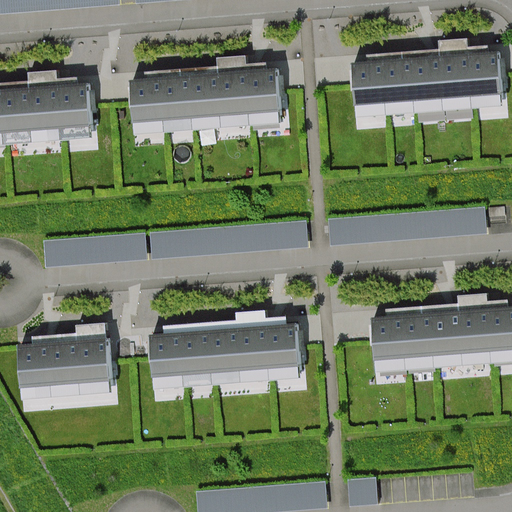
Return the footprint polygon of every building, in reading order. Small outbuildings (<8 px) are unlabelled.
[(0,0),(0,13),(121,5),(120,0),(0,0)] [(369,63),(353,65),(357,118),(503,107),(499,53),(488,54),(487,46),(468,48),(468,39),(440,41),(440,49),(368,55),(369,63)] [(146,81),(131,81),(135,135),(282,123),(278,70),(267,71),(267,64),(246,65),(246,56),(217,59),(219,67),(145,73),(146,81)] [(0,143),(92,135),(89,85),(78,85),(77,79),(58,80),(57,72),(29,73),(30,82),(0,84),(0,143)] [(330,219),(332,245),(487,234),(485,208),(330,219)] [(151,233),(153,259),(309,247),(307,221),(151,233)] [(44,241),(46,267),(148,259),(146,233),(44,241)] [(387,318),(373,319),(378,375),(511,365),(511,307),(509,308),(508,301),(488,302),(487,294),(458,296),(459,304),(387,310),(387,318)] [(165,335),(151,337),(155,389),(301,379),(296,325),(287,326),(286,318),(266,319),(266,312),(237,314),(238,321),(165,327),(165,335)] [(33,345),(19,345),(23,400),(113,395),(106,323),(77,326),(78,334),(33,338),(33,345)] [(348,480),(350,506),(378,504),(377,478),(348,480)] [(198,511),(286,511),(328,509),(326,482),(196,492),(198,511)]
